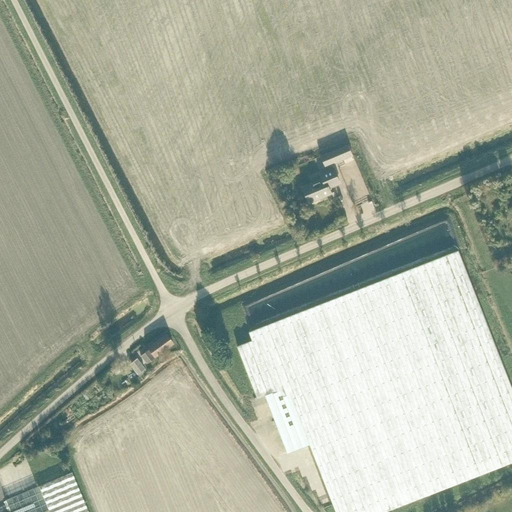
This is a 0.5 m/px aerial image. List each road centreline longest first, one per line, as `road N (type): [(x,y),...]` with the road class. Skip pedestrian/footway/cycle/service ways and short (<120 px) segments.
road 1 (unclassified): [(170,310),(511,158)]
road 2 (unclassified): [(170,310),(14,0)]
road 3 (unclassified): [(305,511),(170,310)]
road 4 (unclassified): [(0,453),(170,310)]
